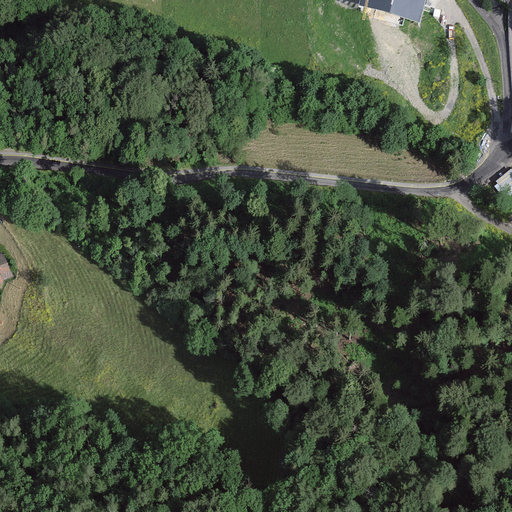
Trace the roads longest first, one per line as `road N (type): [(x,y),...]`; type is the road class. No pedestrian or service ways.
road 1 (unclassified): [(504,160),(470,184),(428,191),(244,173),(167,178),(0,159)]
road 2 (track): [(387,30),(422,109),(441,116),(454,88),(451,2)]
road 3 (unclassified): [(471,0),(502,47),(504,160)]
